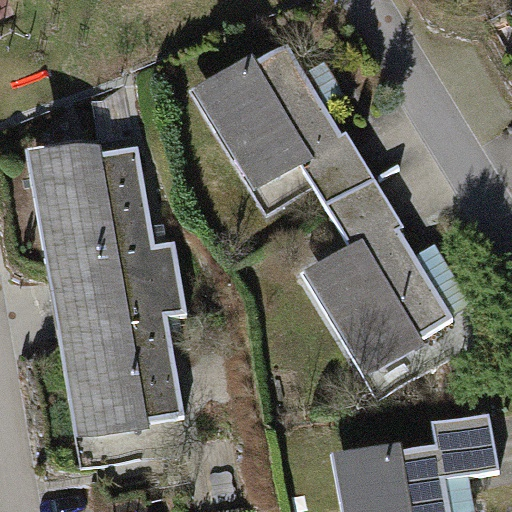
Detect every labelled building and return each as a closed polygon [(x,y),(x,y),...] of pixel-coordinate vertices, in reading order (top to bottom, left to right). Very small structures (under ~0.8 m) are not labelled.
[(511,9),(495,19),(511,52),(511,9)] [(305,77),(290,52),(214,96),(267,185),(299,166),(327,213),(376,184),(347,135),(342,138),(325,108),(343,98),(324,66),(305,77)] [(155,250),(136,136),(90,144),(92,160),(49,167),(65,265),(155,250)] [(376,184),(327,213),(356,261),(325,279),(379,368),(454,322),(436,292),(454,281),(435,249),(416,260),(400,233),(404,231),(376,184)] [(155,250),(65,265),(78,336),(167,321),(188,317),(175,246),(155,250)] [(167,321),(78,336),(95,435),(140,428),(143,443),(187,435),(167,321)] [(438,453),(354,468),(362,511),(473,511),(468,480),(500,474),(490,419),(433,429),(438,453)]
